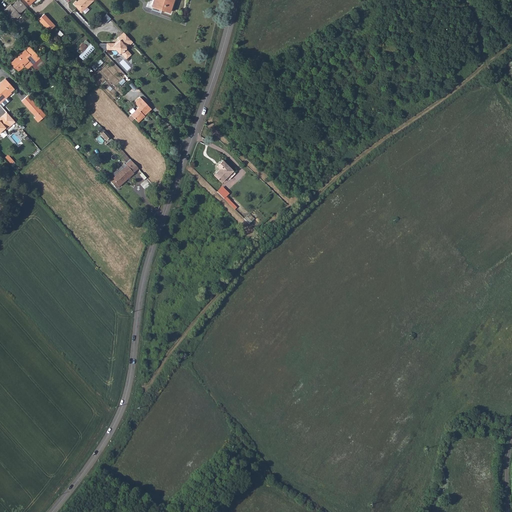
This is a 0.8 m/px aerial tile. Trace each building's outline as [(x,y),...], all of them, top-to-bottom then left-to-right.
[(26,7),(19,0),(18,0),(13,5),(13,6),(11,4),(5,10),(15,21),(21,15),(19,14),(26,7)] [(94,0),(93,0),(78,0),(77,2),(76,1),(73,4),(81,12),(94,0)] [(152,3),(152,6),(169,12),(170,9),(171,10),(172,6),(173,1),(174,1),(174,0),(152,0),(152,3)] [(55,26),(44,14),(38,20),(49,32),(55,26)] [(106,14),(101,19),(105,24),(111,19),(106,14)] [(22,37),(15,29),(10,33),(17,41),(22,37)] [(116,50),(119,53),(121,53),(126,59),(131,54),(126,49),(126,47),(129,44),(130,45),(133,42),(123,32),(117,38),(119,40),(115,44),(114,43),(107,43),(100,43),(98,46),(103,52),(106,49),(106,50),(116,50)] [(88,47),(84,43),(79,49),(82,52),(88,47)] [(90,44),(88,47),(82,52),(78,56),(83,61),(95,48),(90,44)] [(12,61),(9,64),(10,65),(17,73),(24,67),(26,70),(32,65),(39,72),(46,65),(29,46),(25,50),(13,62),(12,61)] [(10,65),(7,68),(14,75),(17,73),(10,65)] [(0,103),(7,97),(6,96),(14,89),(5,79),(0,83),(0,103)] [(28,95),(21,101),(32,112),(38,107),(28,95)] [(134,102),(138,107),(131,114),(138,122),(142,118),(151,109),(140,97),(134,102)] [(45,115),(38,107),(32,112),(35,115),(34,117),(38,122),(45,115)] [(15,122),(7,112),(0,117),(0,132),(2,130),(3,131),(6,128),(7,129),(15,122)] [(126,163),(125,165),(124,164),(112,174),(115,177),(110,181),(116,188),(118,186),(119,187),(133,174),(132,174),(138,169),(122,150),(119,152),(125,159),(123,160),(126,163)] [(8,155),(4,157),(12,167),(15,164),(8,155)] [(223,159),(218,164),(221,168),(220,169),(214,175),(221,182),(226,177),(228,179),(235,172),(223,159)]
